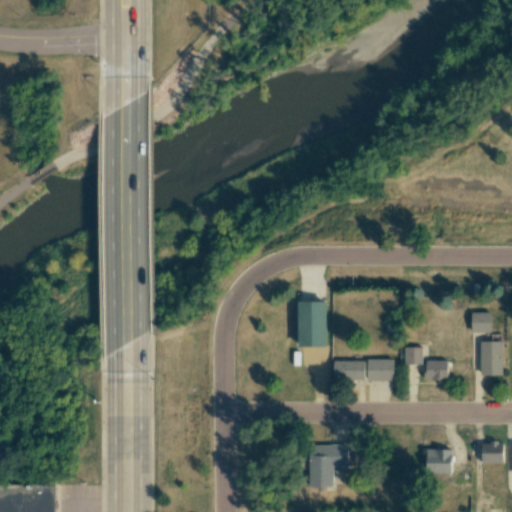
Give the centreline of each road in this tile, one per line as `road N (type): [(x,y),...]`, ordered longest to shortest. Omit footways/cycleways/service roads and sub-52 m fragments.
road 1 (residential): [(223,511),(225,324),(254,273),(308,255),(511,255)]
road 2 (residential): [(511,414),(223,414)]
road 3 (primary): [(126,90),(127,363)]
road 4 (primary): [(127,363),(127,511)]
road 5 (residential): [(125,36),(0,38)]
